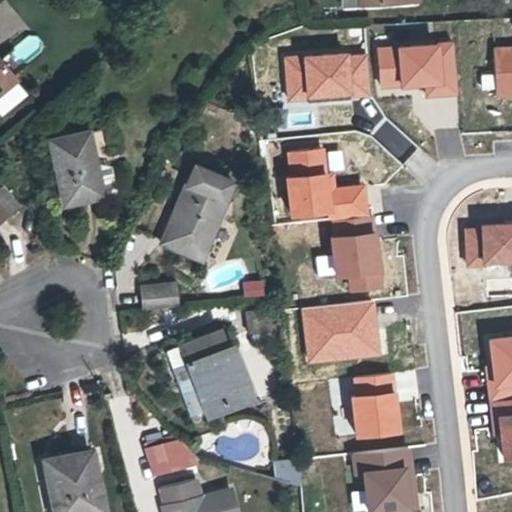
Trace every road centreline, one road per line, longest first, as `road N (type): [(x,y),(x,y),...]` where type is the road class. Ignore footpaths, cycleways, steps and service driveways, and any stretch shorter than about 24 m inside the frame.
road 1 (residential): [(458,511),(430,234),(434,203),(456,175),(511,165)]
road 2 (residential): [(0,302),(42,277),(70,278),(95,303),(99,335),(83,355),(60,361),(16,330)]
